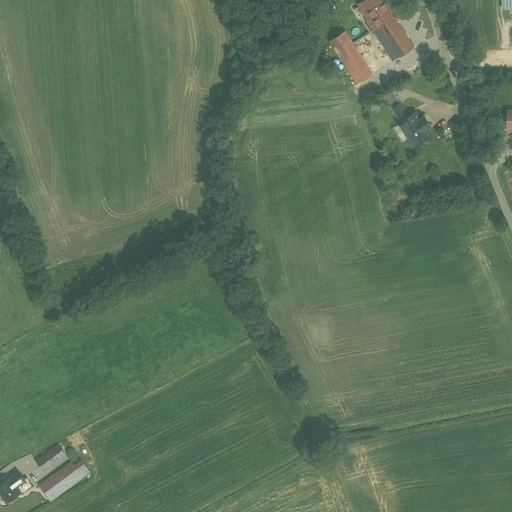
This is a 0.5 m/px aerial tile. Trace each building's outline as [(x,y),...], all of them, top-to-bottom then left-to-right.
[(413,48),(382,0),(364,0),(358,4),(368,19),(366,20),(391,61),(413,48)] [(511,0),(503,0),(503,8),(511,8),(511,0)] [(372,74),(345,31),(329,41),(356,83),(372,74)] [(392,90),(382,96),(390,109),(392,108),(400,103),(392,90)] [(400,103),(392,108),(400,122),(399,123),(414,147),(431,136),(415,112),(409,116),(400,103)] [(59,444),(26,468),(31,475),(33,478),(66,454),(59,444)] [(72,462),(39,486),(50,501),(89,472),(80,461),(74,465),(72,462)] [(26,468),(25,466),(18,471),(25,480),(31,475),(26,468)] [(9,477),(0,484),(0,492),(7,502),(20,492),(16,487),(25,480),(18,471),(9,478),(9,477)]
